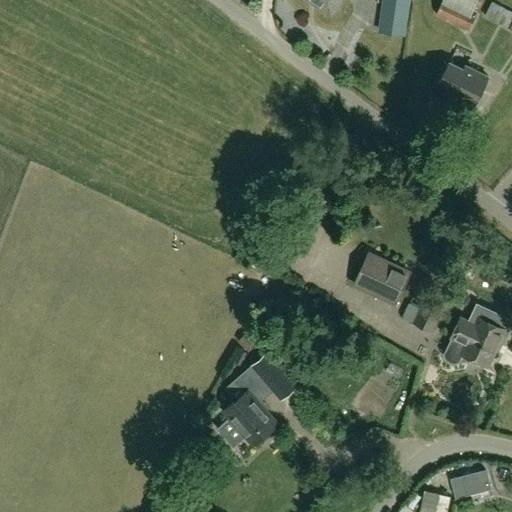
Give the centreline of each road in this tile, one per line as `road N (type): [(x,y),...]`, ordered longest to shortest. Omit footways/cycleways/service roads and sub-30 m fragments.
road 1 (unclassified): [(511,225),(214,0)]
road 2 (unclassified): [(380,511),(426,455),(471,443),(511,450)]
